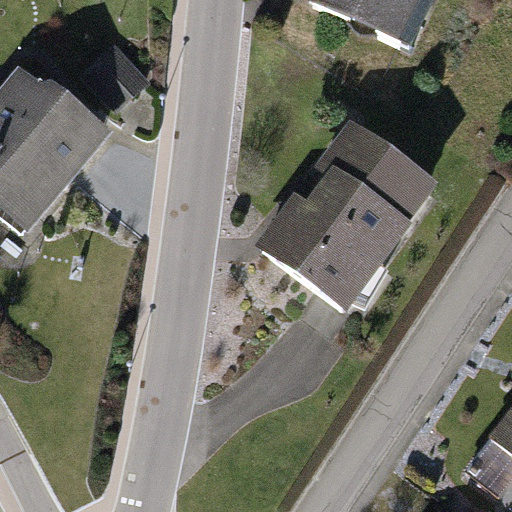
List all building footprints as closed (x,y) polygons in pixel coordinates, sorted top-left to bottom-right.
[(455,0),(335,0),(333,6),(431,52),(455,0)] [(116,36),(84,67),(129,114),(161,83),(116,36)] [(119,140),(32,70),(0,109),(0,196),(44,232),(119,140)] [(346,127),(265,244),(358,308),(439,192),(346,127)] [(511,429),(497,448),(511,459),(511,429)]
